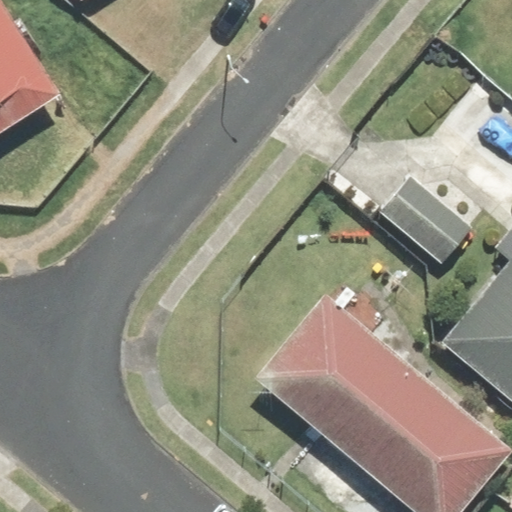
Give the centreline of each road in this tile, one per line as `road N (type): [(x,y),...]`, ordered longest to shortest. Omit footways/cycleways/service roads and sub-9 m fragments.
road 1 (residential): [(337,0),(18,383)]
road 2 (residential): [(18,383),(170,511)]
